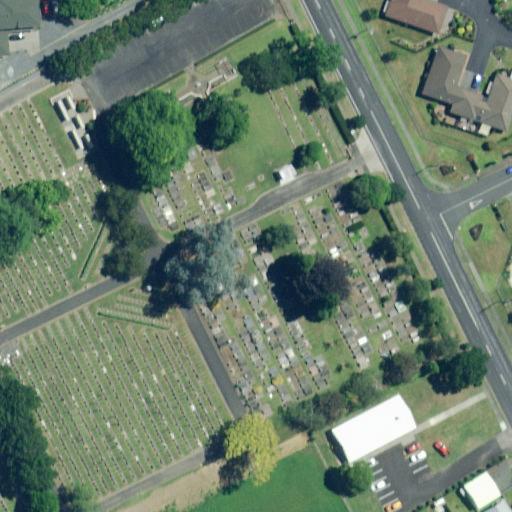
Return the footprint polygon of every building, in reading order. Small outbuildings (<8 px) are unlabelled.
[(31,0),(0,0),(0,29),(33,27),(31,0)] [(388,0),(383,15),(434,35),(445,7),(424,0),(388,0)] [(463,57),(436,48),(420,95),(451,105),(448,113),(506,133),(511,114),(511,80),(495,75),(488,99),(453,87),(463,57)] [(239,76),(227,58),(216,65),(229,83),(239,76)] [(298,177),(291,161),(280,166),(284,173),(275,177),(279,185),(298,177)] [(397,394),(330,429),(348,463),(415,429),(397,394)] [(498,495),(484,473),(462,487),(477,509),(498,495)] [(508,511),(501,500),(481,511),(508,511)]
